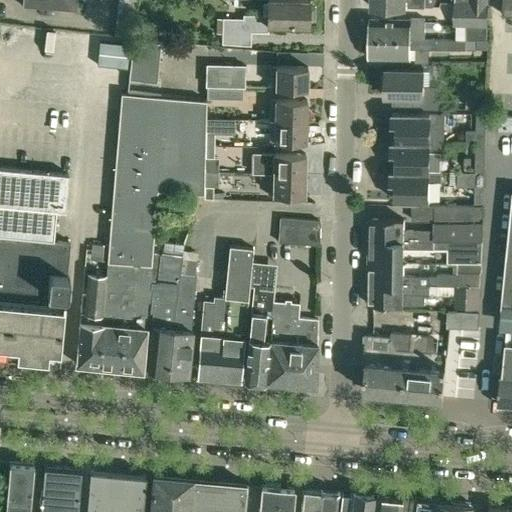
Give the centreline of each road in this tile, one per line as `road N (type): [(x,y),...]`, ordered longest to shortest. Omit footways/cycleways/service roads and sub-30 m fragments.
road 1 (residential): [(329,439),(344,0)]
road 2 (secondary): [(329,439),(0,408)]
road 3 (secondary): [(511,456),(329,439)]
